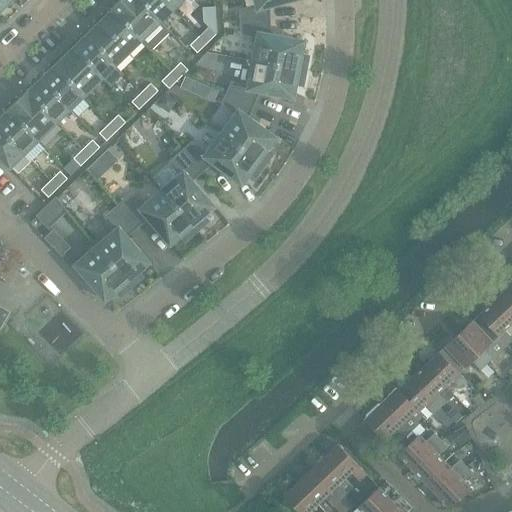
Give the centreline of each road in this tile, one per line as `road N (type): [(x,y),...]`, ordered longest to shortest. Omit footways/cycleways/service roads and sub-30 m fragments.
road 1 (unclassified): [(150,378),(260,286),(327,210),(369,127),(393,0)]
road 2 (residential): [(116,340),(271,214),(314,155),(343,69),(344,0)]
road 3 (residential): [(333,413),(511,244)]
road 4 (residential): [(116,340),(0,218)]
road 5 (unclassified): [(28,477),(150,378)]
road 6 (residential): [(428,511),(333,413)]
